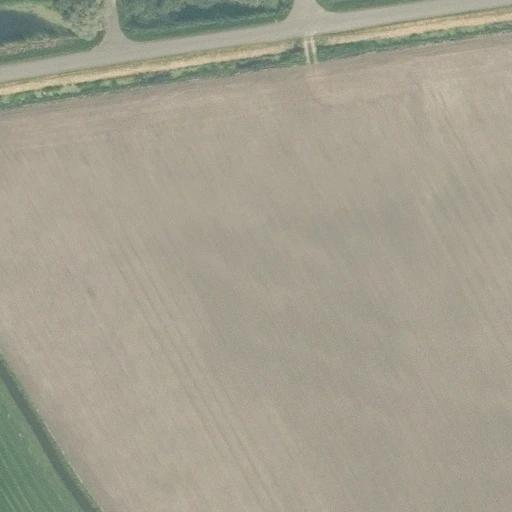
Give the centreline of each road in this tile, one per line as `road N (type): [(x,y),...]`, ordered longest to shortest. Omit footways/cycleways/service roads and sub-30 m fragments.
road 1 (tertiary): [(0,75),(314,25)]
road 2 (tertiary): [(314,25),(487,0)]
